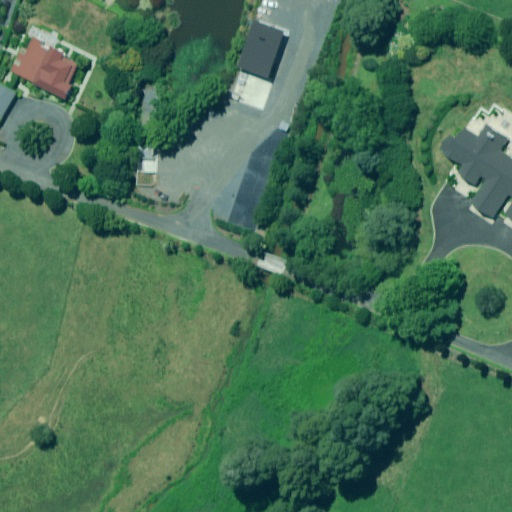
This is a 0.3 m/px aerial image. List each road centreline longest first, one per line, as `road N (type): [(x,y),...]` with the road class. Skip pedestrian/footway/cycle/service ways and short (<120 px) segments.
road 1 (unknown): [(0,164),(383,317),(454,230),(493,235),(511,248)]
road 2 (unknown): [(383,317),(511,365)]
